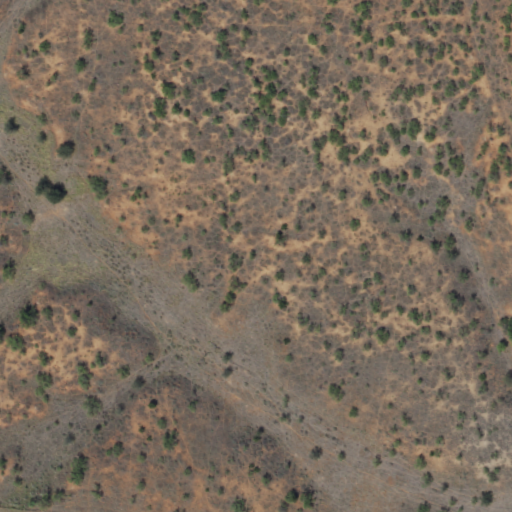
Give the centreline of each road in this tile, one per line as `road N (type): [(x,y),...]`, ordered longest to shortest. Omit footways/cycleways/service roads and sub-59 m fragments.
road 1 (residential): [(511,222),(361,75),(323,0)]
road 2 (residential): [(134,179),(163,169),(223,171),(283,159),(393,107)]
